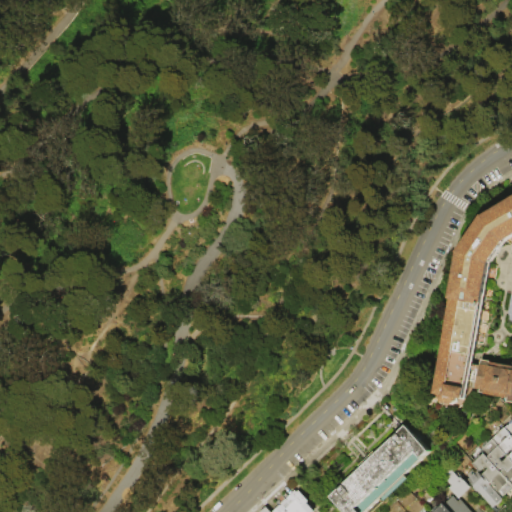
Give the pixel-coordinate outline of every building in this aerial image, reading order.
[(511,237),(511,198),(484,216),(458,254),(435,393),(441,394),(441,399),(444,403),(454,404),(459,401),(459,398),(466,399),(469,380),(477,382),(476,388),(485,390),(484,394),(508,398),(507,401),(511,401),(511,365),(490,362),(490,361),(481,359),(480,366),(472,364),(490,264),(506,241),(511,237)] [(511,437),(502,427),(509,420),(511,423),(511,437)] [(343,511),(331,498),(361,469),(359,467),(374,452),(377,455),(407,426),(431,452),(406,476),(409,479),(384,503),(381,500),(368,511),(343,511)] [(489,438),(494,434),(492,432),(494,429),(496,431),(501,427),(502,427),(511,437),(511,462),(506,456),(511,451),(509,447),(503,453),(489,438)] [(511,486),(481,453),(478,449),(482,445),(480,443),(483,440),(485,442),(489,438),(503,453),(498,458),(501,461),(506,456),(511,462),(511,486)] [(470,463),(474,460),(472,458),(476,454),(478,456),(481,453),(511,486),(510,488),(511,489),(511,497),(507,502),(480,474),(486,468),(483,465),(477,471),(470,463)] [(447,488),(450,485),(439,475),(447,467),(452,472),(454,470),(460,476),(459,477),(469,487),(457,498),(447,488)] [(465,479),(475,470),(481,477),(481,476),(488,483),(487,483),(501,499),(492,508),(478,493),(477,494),(470,487),(471,486),(465,479)] [(273,511),(279,506),(276,503),(286,493),(289,496),(295,490),(297,492),(299,490),(310,501),(308,503),(315,511),(314,511),(273,511)] [(456,511),(461,508),(458,505),(461,501),(471,511),(479,511),(481,511),(456,511)]
